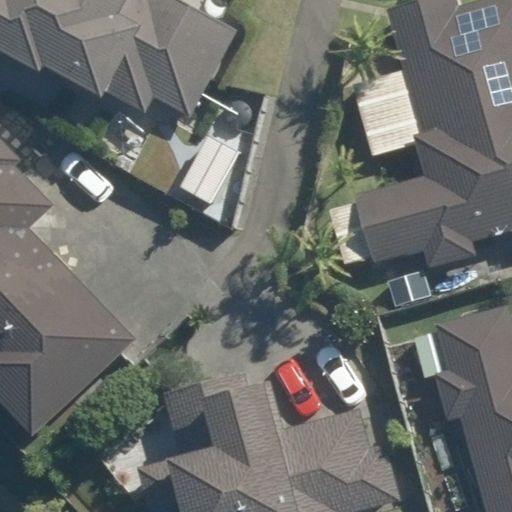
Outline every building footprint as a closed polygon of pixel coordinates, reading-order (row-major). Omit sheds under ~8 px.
[(0,0),(0,46),(58,78),(62,71),(120,103),(122,99),(154,116),(163,101),(198,121),(246,34),(184,0),(0,0)] [(511,0),(508,0),(468,12),(465,0),(447,0),(400,13),(416,71),(362,87),(382,160),(429,147),(438,183),(370,201),(386,263),(434,251),(439,270),(487,256),(483,244),(511,236),(511,0)] [(0,380),(42,424),(131,343),(47,253),(37,260),(18,241),(50,210),(13,169),(19,164),(0,143),(0,380)] [(511,511),(511,311),(450,329),(461,374),(445,378),(457,424),(471,422),(494,511),(511,511)] [(378,511),(410,503),(393,447),(379,451),(369,415),(360,418),(285,438),(276,408),(273,409),(268,390),(248,395),(244,379),(180,396),(197,461),(154,472),(165,511),(378,511)]
